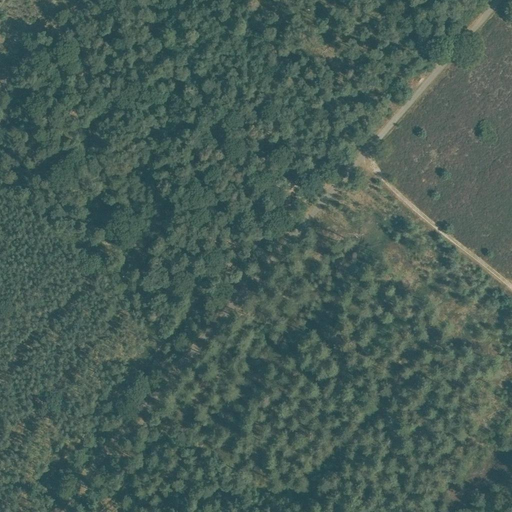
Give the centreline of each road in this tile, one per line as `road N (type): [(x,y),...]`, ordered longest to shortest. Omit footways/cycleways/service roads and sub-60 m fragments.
road 1 (track): [(369,149),(511,277)]
road 2 (track): [(83,0),(0,89)]
